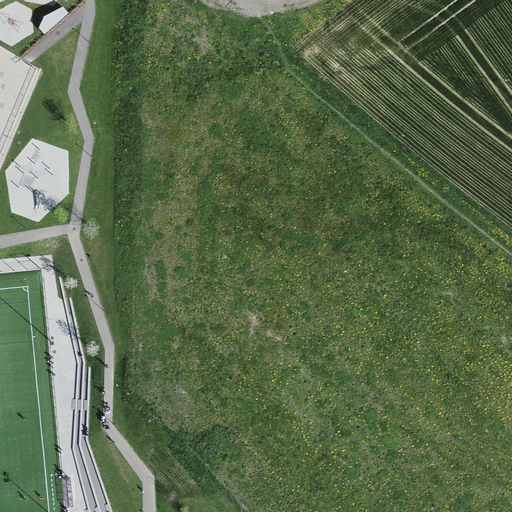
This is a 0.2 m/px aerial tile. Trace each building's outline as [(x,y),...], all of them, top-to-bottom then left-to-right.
[(0,0),(0,166),(41,68),(0,44),(0,0)] [(142,0),(141,69),(212,71),(213,0),(142,0)] [(388,88),(377,0),(307,0),(318,96),(388,88)] [(39,28),(44,34),(68,13),(62,7),(44,17),(39,28)] [(141,69),(138,199),(208,201),(212,71),(141,69)] [(401,209),(388,88),(318,96),(332,216),(401,209)] [(138,199),(134,327),(205,329),(208,201),(138,199)] [(507,341),(429,255),(378,301),(456,386),(507,341)] [(511,346),(507,341),(456,386),(511,447),(511,346)] [(187,439),(268,511),(290,511),(327,472),(233,388),(187,439)] [(370,511),(327,472),(290,511),(370,511)]
